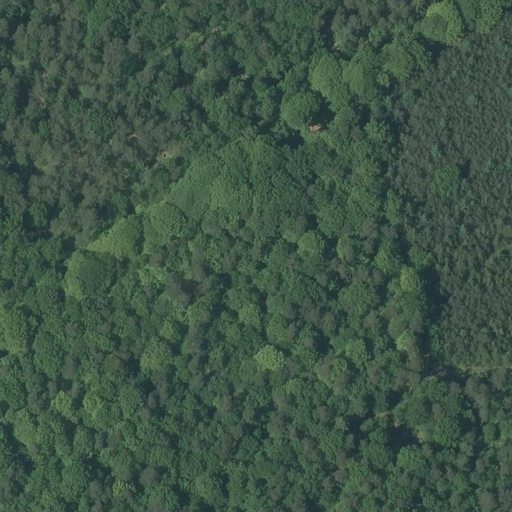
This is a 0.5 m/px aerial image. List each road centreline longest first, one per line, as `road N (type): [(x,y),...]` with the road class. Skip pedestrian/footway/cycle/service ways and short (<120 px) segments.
road 1 (track): [(0,356),(511,7)]
road 2 (track): [(322,0),(336,69),(416,316),(426,375)]
road 3 (track): [(511,374),(426,375),(365,511)]
